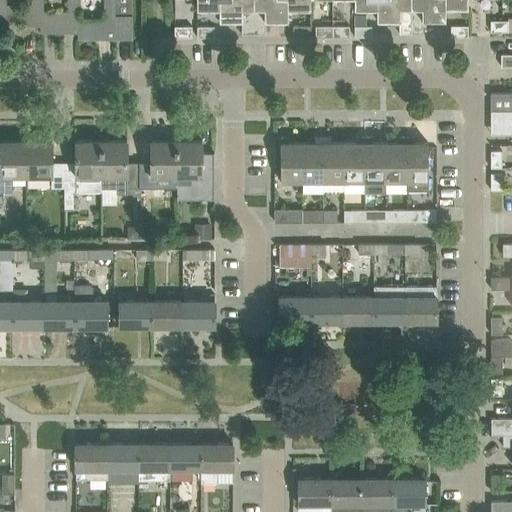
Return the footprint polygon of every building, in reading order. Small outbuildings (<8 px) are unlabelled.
[(4,0),(5,25),(26,25),(25,4),(41,4),(42,4),(41,0),(4,0)] [(41,0),(42,4),(41,4),(41,32),(62,32),(62,11),(78,11),(77,0),(41,0)] [(77,0),(78,11),(78,39),(79,39),(79,38),(99,38),(99,28),(114,28),(114,34),(131,34),(131,39),(133,39),(132,0),(77,0)] [(197,0),(197,8),(220,8),(220,0),(197,0)] [(254,33),(253,0),(220,0),(220,8),(220,20),(242,20),(242,33),(254,33)] [(253,0),(254,33),(266,33),(266,20),(288,20),(288,8),(287,0),(253,0)] [(287,0),(288,8),(311,8),(310,0),(287,0)] [(354,0),(355,8),(377,8),(378,8),(377,0),(354,0)] [(400,33),(412,33),(411,0),(377,0),(378,8),(377,8),(377,20),(400,20),(400,33)] [(411,0),(412,33),(424,33),(424,20),(446,20),(446,8),(445,8),(445,0),(411,0)] [(445,0),(445,8),(446,8),(468,8),(468,0),(445,0)] [(183,18),(175,18),(175,37),(192,37),(192,26),(183,26),(183,18)] [(508,31),(508,20),(491,20),(491,31),(508,31)] [(311,25),(294,25),(294,37),(311,36),(311,25)] [(316,37),(332,37),(332,25),(316,25),(316,37)] [(350,25),(332,25),(332,37),(350,36),(350,25)] [(372,25),(355,25),(355,36),(372,36),(372,25)] [(468,25),(451,25),(451,36),(468,36),(468,25)] [(210,26),(197,26),(197,37),(215,37),(215,26),(210,26)] [(511,66),(511,53),(501,54),(501,66),(511,66)] [(491,92),(491,110),(502,109),(502,92),(491,92)] [(511,109),(502,109),(491,110),(491,128),(511,128),(511,109)] [(315,142),(302,142),(302,180),(323,179),(322,136),(315,136),(315,142)] [(331,142),(331,136),(322,136),(323,179),(344,179),(343,142),(331,142)] [(357,142),(343,142),(344,179),(365,179),(365,136),(357,136),(357,142)] [(372,136),(365,136),(365,179),(386,179),(385,142),(372,142),(372,136)] [(399,142),(385,142),(386,179),(406,178),(406,136),(399,136),(399,142)] [(414,142),(414,137),(406,136),(406,178),(407,190),(428,190),(428,142),(414,142)] [(281,180),(302,180),(302,142),(289,142),(289,137),(274,137),(274,149),(281,149),(281,180)] [(11,178),(26,178),(26,139),(1,139),(1,162),(0,161),(0,207),(2,207),(2,194),(11,194),(11,178)] [(52,139),(26,139),(26,178),(50,178),(50,190),(64,190),(63,162),(52,162),(52,139)] [(63,207),(72,207),(72,190),(76,190),(76,191),(101,191),(101,187),(100,139),(76,139),(76,162),(63,162),(64,190),(63,207)] [(132,193),(136,195),(138,197),(138,162),(127,162),(127,139),(100,139),(101,187),(117,187),(117,194),(127,194),(127,193),(132,193)] [(138,197),(141,199),(141,189),(177,188),(177,177),(176,177),(176,139),(151,139),(151,162),(138,162),(138,197)] [(192,177),(191,187),(215,187),(215,152),(202,152),(202,139),(176,139),(176,177),(177,177),(192,177)] [(502,167),(502,150),(491,150),(491,167),(502,167)] [(491,172),(491,174),(491,190),(502,190),(502,172),(491,172)] [(295,209),(281,209),(281,222),(295,222),(295,209)] [(310,222),(323,222),(323,209),(310,209),(310,222)] [(337,209),(323,209),(323,222),(337,221),(337,209)] [(351,221),(365,221),(365,209),(351,209),(351,221)] [(379,209),(365,209),(365,221),(379,221),(379,209)] [(393,221),(407,221),(407,209),(393,209),(393,221)] [(429,209),(407,209),(407,221),(429,221),(429,209)] [(511,255),(511,242),(503,243),(503,255),(511,255)] [(311,266),(311,254),(311,243),(279,243),(279,266),(311,266)] [(311,243),(311,254),(326,254),(326,243),(311,243)] [(359,253),(373,253),(373,243),(359,243),(359,253)] [(388,243),(373,243),(373,253),(374,253),(374,259),(384,259),(384,253),(388,253),(388,243)] [(405,262),(420,262),(420,243),(405,243),(405,262)] [(60,260),(76,260),(76,248),(60,248),(60,260)] [(112,249),(76,248),(76,260),(89,260),(90,257),(112,257),(112,249)] [(215,260),(215,248),(183,249),(183,260),(215,260)] [(13,285),(13,275),(13,250),(0,249),(0,289),(13,290),(13,285)] [(45,249),(27,249),(27,260),(45,260),(45,249)] [(136,259),(150,259),(151,249),(137,249),(136,259)] [(166,249),(151,249),(150,259),(166,259),(166,249)] [(511,276),(491,276),(491,289),(511,288),(511,276)] [(88,284),(75,284),(75,300),(76,300),(76,326),(107,326),(107,300),(93,300),(93,288),(88,284)] [(374,295),(374,321),(405,321),(405,285),(373,285),(373,295),(374,295)] [(437,285),(405,285),(405,321),(437,321),(437,285)] [(280,295),(280,321),(311,321),(311,295),(280,295)] [(311,295),(311,321),(343,321),(342,295),(311,295)] [(342,295),(343,321),(374,321),(374,295),(373,295),(342,295)] [(0,300),(0,325),(13,326),(13,300),(0,300)] [(13,326),(44,326),(44,300),(13,300),(13,326)] [(76,300),(75,300),(44,300),(44,326),(76,326),(76,300)] [(120,300),(120,326),(150,326),(150,300),(120,300)] [(182,300),(150,300),(150,326),(182,326),(182,300)] [(215,300),(182,300),(182,326),(215,325),(215,300)] [(502,334),(502,316),(491,316),(491,334),(502,334)] [(491,338),(491,355),(503,355),(502,338),(491,338)] [(503,372),(503,355),(491,355),(491,373),(503,372)] [(502,395),(502,377),(491,377),(491,394),(502,395)] [(511,422),(491,422),(491,434),(503,434),(511,434),(511,422)] [(511,446),(511,434),(503,434),(503,446),(511,446)] [(138,480),(170,479),(170,468),(170,442),(139,443),(139,468),(138,468),(138,480)] [(170,468),(202,468),(202,442),(170,442),(170,468)] [(202,442),(202,468),(202,482),(218,482),(218,468),(233,468),(233,442),(202,442)] [(76,479),(107,479),(107,468),(107,443),(76,443),(76,468),(76,479)] [(138,468),(139,468),(139,443),(107,443),(107,468),(138,468)] [(503,491),(502,474),(491,474),(491,491),(503,491)] [(299,503),(331,503),(331,477),(299,477),(299,503)] [(331,503),(331,511),(362,511),(362,477),(331,477),(331,503)] [(362,511),(393,511),(393,503),(394,503),(394,477),(362,477),(362,511)] [(393,503),(393,511),(394,511),(393,511),(405,511),(406,503),(425,503),(425,477),(394,477),(394,503),(393,503)] [(511,511),(511,500),(502,500),(502,496),(491,496),(491,511),(511,511)]
